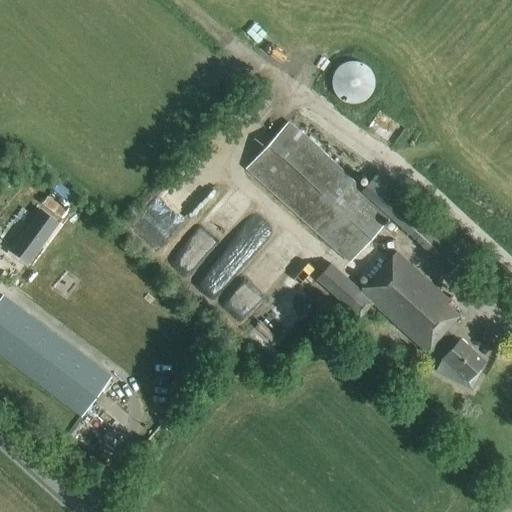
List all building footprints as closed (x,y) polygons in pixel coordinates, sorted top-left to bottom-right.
[(352,104),(358,103),(363,101),(367,97),(370,93),(372,89),(373,83),(373,77),(370,72),(366,67),(362,63),(356,62),(352,61),(347,62),(342,64),(337,67),(333,72),(331,78),(330,83),(331,89),(333,93),(336,97),(340,101),(346,103),(352,104)] [(348,263),(387,221),(358,194),(360,192),(287,126),(247,171),(348,263)] [(161,250),(184,214),(155,196),(132,232),(161,250)] [(391,221),(449,274),(468,253),(409,200),(391,221)] [(58,225),(38,210),(9,249),(29,264),(58,225)] [(211,298),(247,259),(229,242),(193,281),(211,298)] [(449,302),(395,253),(360,292),(330,265),(316,280),(359,319),(372,305),(425,353),(433,345),(446,356),(442,360),(435,373),(471,391),(480,372),(477,370),(483,363),(460,341),(458,343),(446,331),(459,317),(446,306),(449,302)] [(108,380),(0,300),(0,350),(82,412),(108,380)]
